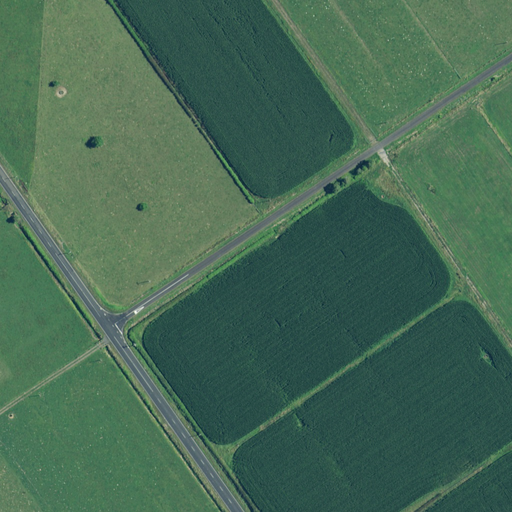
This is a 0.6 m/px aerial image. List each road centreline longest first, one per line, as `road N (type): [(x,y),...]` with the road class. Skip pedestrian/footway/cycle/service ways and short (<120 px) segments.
road 1 (unclassified): [(511,61),(108,328)]
road 2 (unclassified): [(238,511),(108,328)]
road 3 (unclassified): [(108,328),(0,176)]
